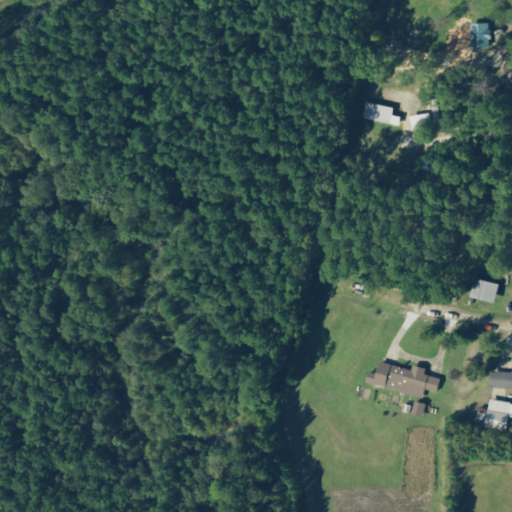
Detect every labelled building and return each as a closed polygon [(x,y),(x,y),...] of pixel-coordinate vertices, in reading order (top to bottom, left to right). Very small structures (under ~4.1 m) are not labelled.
[(473,24),(474,47),(492,46),(491,23),(473,24)] [(396,108),(366,102),(363,118),(401,127),(403,117),(395,116),(396,108)] [(434,128),(433,114),(413,116),(414,130),(434,128)] [(473,297),(497,303),(502,285),(478,279),(473,297)] [(368,383),(426,398),(428,390),(439,393),(443,379),(427,375),(429,369),(415,366),(414,370),(382,362),(379,374),(371,372),(368,383)] [(511,389),(511,371),(494,371),(493,389),(511,389)] [(511,417),(511,403),(492,400),(487,427),(509,431),(511,417)] [(425,418),(429,405),(417,402),(414,415),(425,418)]
